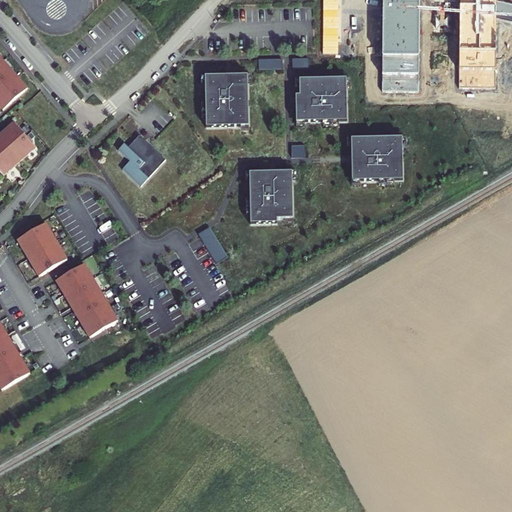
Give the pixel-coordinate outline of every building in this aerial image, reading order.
[(417,0),(383,0),(383,93),(417,93),(417,0)] [(495,0),(459,0),(459,89),(495,89),(495,0)] [(0,108),(3,111),(28,90),(11,71),(3,62),(1,60),(0,58),(0,108)] [(258,60),(259,70),(283,70),(282,59),(258,60)] [(292,59),(292,69),(309,69),(309,59),(292,59)] [(6,60),(3,62),(11,71),(13,68),(6,60)] [(205,77),(206,128),(241,128),(249,127),(248,85),(248,76),(235,77),(231,77),(228,77),(205,77)] [(346,80),(299,81),(299,89),(300,96),(296,97),(296,100),(296,123),(304,123),(323,123),(339,123),(347,122),(346,80)] [(14,124),(0,136),(0,172),(3,176),(35,149),(14,124)] [(122,174),(141,190),(165,163),(138,139),(127,151),(123,148),(117,155),(129,165),(122,174)] [(352,159),(352,182),(360,182),(379,182),(395,182),(403,181),(402,147),(402,139),(351,140),(352,159)] [(292,157),(303,157),(303,146),(291,147),(292,157)] [(250,216),(251,225),(278,224),(277,220),(285,220),(293,220),(292,181),(292,173),(273,173),(250,174),(250,182),(250,201),(250,216)] [(49,194),(45,202),(49,205),(54,197),(49,194)] [(46,224),(18,241),(39,277),(67,261),(46,224)] [(206,271),(217,264),(199,234),(188,241),(206,271)] [(85,265),(56,282),(90,338),(118,321),(85,265)] [(0,387),(2,391),(30,374),(0,323),(0,387)]
